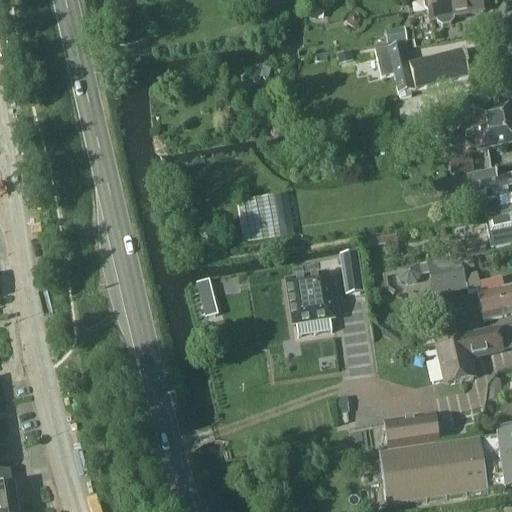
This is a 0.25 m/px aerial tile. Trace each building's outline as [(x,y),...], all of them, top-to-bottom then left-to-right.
[(412,0),(412,1),(419,0),(426,0),(427,3),(425,6),(426,13),(429,15),(431,24),(438,23),(438,25),(444,28),(452,27),(455,22),(455,20),(484,14),(481,0),(412,0)] [(321,8),(313,7),(311,20),(319,21),(321,8)] [(406,42),(404,30),(385,33),(387,46),(406,42)] [(382,80),(394,77),(392,71),(410,66),(405,47),(376,54),(382,80)] [(337,57),(339,67),(352,64),(350,54),(337,57)] [(464,54),(410,66),(392,71),(394,77),(398,96),(404,95),(405,99),(411,98),(410,93),(470,79),(468,71),(475,69),(473,60),(466,61),(464,54)] [(471,115),(478,154),(511,147),(511,105),(511,104),(474,111),(472,100),(437,107),(440,121),(471,115)] [(220,117),(220,128),(234,128),(234,117),(220,117)] [(383,147),(381,135),(370,137),(372,149),(383,147)] [(474,173),(473,158),(457,160),(459,175),(474,173)] [(464,179),(431,185),(431,186),(431,187),(432,193),(463,186),(467,205),(497,199),(501,213),(511,210),(511,177),(494,181),(492,174),(464,180),(464,179)] [(430,179),(400,185),(401,191),(431,186),(431,185),(430,179)] [(287,195),(236,203),(243,245),(294,237),(287,195)] [(501,216),(485,220),(488,237),(491,252),(511,248),(511,210),(501,213),(501,216)] [(484,244),(467,248),(469,259),(486,256),(484,244)] [(357,254),(340,257),(346,297),(363,294),(357,254)] [(461,259),(426,265),(434,300),(467,293),(464,277),(461,259)] [(397,273),(398,273),(400,284),(402,284),(409,287),(417,285),(421,280),(429,278),(427,268),(397,273)] [(477,275),(464,277),(467,293),(467,295),(478,293),(502,288),(501,280),(479,284),(477,275)] [(327,276),(284,282),(291,330),(334,324),(327,276)] [(502,288),(478,293),(482,313),(484,323),(511,316),(511,290),(503,292),(502,288)] [(212,296),(199,299),(205,321),(218,317),(212,296)] [(511,350),(511,329),(437,345),(441,362),(429,364),(434,384),(445,382),(446,386),(473,380),(469,360),(503,353),(511,350)] [(388,452),(438,445),(435,418),(384,425),(388,452)] [(511,438),(503,440),(485,443),(492,494),(505,493),(506,498),(511,497),(511,438)] [(485,443),(432,450),(440,502),(492,494),(485,443)] [(379,458),(387,510),(440,502),(432,450),(379,458)] [(9,473),(0,474),(0,511),(18,510),(15,488),(12,488),(9,473)]
